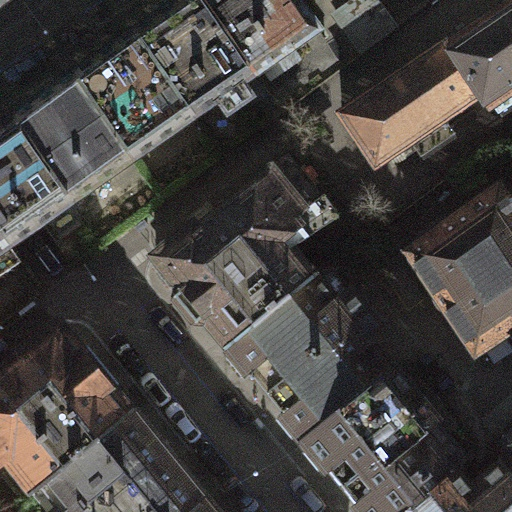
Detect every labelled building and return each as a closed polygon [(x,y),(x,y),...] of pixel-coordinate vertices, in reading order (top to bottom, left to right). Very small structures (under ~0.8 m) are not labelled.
[(256,71),(207,0),(180,0),(135,31),(193,115),(216,99),(227,114),(255,95),(244,79),(256,71)] [(318,28),(299,0),(207,0),(256,71),(318,28)] [(379,3),(376,0),(352,0),(336,12),(364,50),(396,26),(379,3)] [(511,0),(508,0),(442,44),(475,94),(485,109),(511,90),(511,0)] [(193,115),(135,31),(73,74),(131,157),(193,115)] [(442,44),(340,112),(373,162),(475,94),(442,44)] [(131,157),(73,74),(14,114),(71,198),(131,157)] [(71,198),(14,114),(0,123),(0,229),(8,241),(71,198)] [(317,212),(275,160),(156,256),(227,344),(315,273),(286,238),(317,212)] [(511,206),(499,187),(405,250),(475,353),(511,328),(511,206)] [(0,229),(0,247),(8,241),(0,229)] [(227,344),(304,438),(391,368),(368,341),(383,329),(350,288),(336,299),(315,273),(227,344)] [(125,412),(52,325),(0,367),(0,458),(0,459),(28,492),(42,481),(125,412)] [(304,438),(364,511),(405,511),(456,471),(468,461),(447,436),(463,424),(427,381),(411,394),(391,368),(304,438)] [(125,412),(42,481),(60,503),(49,511),(185,511),(199,501),(125,412)] [(511,471),(511,430),(504,438),(511,448),(511,451),(502,460),(511,471)] [(510,511),(511,471),(502,460),(469,486),(456,471),(405,511),(510,511)] [(208,511),(199,501),(185,511),(208,511)]
